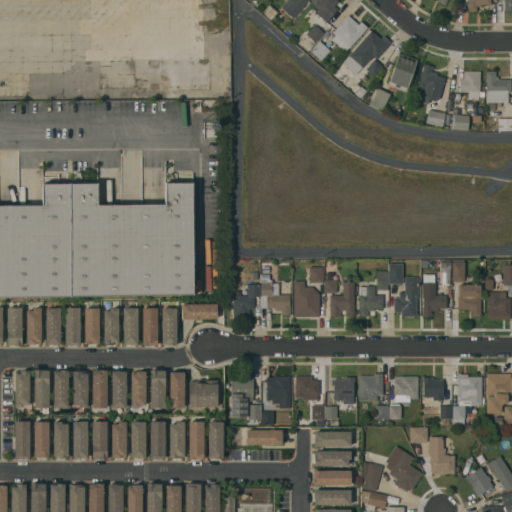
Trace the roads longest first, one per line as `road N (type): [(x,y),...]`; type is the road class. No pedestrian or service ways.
road 1 (residential): [(0,471),(285,470),(298,484),(298,511)]
road 2 (residential): [(511,347),(209,347)]
road 3 (residential): [(0,356),(188,357)]
road 4 (residential): [(511,43),(459,43),(416,29),(381,0)]
